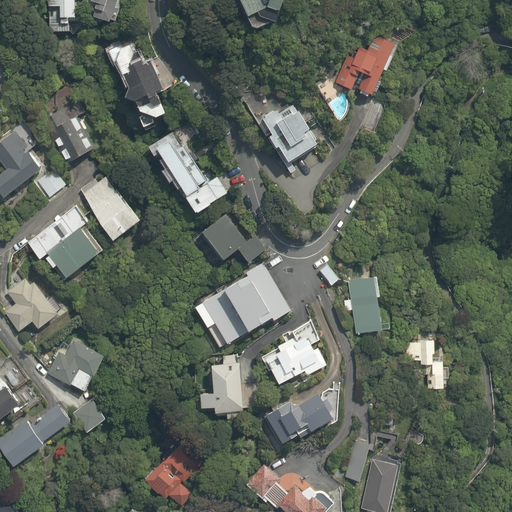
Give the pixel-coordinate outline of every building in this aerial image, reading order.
[(79,32),(78,0),(49,0),(50,33),(79,32)] [(123,0),(97,0),(95,23),(120,26),(123,0)] [(262,0),(239,0),(251,21),(268,12),(262,0)] [(284,15),(288,0),(273,0),(270,11),(284,15)] [(373,41),(369,52),(360,48),(355,59),(347,56),(336,85),(374,99),(396,41),(387,38),(384,45),(373,41)] [(166,94),(139,41),(123,50),(121,45),(108,51),(143,119),(148,129),(158,124),(171,118),(160,97),(166,94)] [(264,123),(273,138),(271,140),(278,153),(281,151),(291,168),(321,150),(294,105),(277,115),(275,111),(265,117),(267,121),(264,123)] [(69,120),(63,108),(43,119),(68,165),(94,151),(75,117),(69,120)] [(0,174),(0,192),(6,201),(36,179),(45,173),(17,133),(0,145),(0,161),(6,170),(0,174)] [(172,174),(167,178),(175,189),(178,186),(192,205),(190,206),(200,219),(229,194),(218,180),(209,187),(176,137),(153,156),(160,165),(163,162),(172,174)] [(54,168),(37,181),(50,197),(66,185),(54,168)] [(109,174),(81,194),(116,245),(144,226),(109,174)] [(251,245),(230,219),(205,239),(225,264),(241,252),(249,263),(266,249),(258,239),(251,245)] [(53,256),(68,279),(101,257),(84,231),(61,247),(50,230),(29,244),(42,263),(53,256)] [(278,316),(291,309),(267,262),(249,272),(251,276),(198,304),(211,329),(218,325),(227,342),(278,316)] [(339,282),(327,265),(319,270),(331,287),(339,282)] [(377,277),(351,280),(357,334),(383,331),(377,277)] [(29,281),(10,296),(18,306),(6,315),(21,334),(33,325),(39,332),(58,317),(29,281)] [(305,370),(308,374),(328,362),(317,342),(322,339),(311,321),(294,331),(298,337),(267,355),(283,382),(305,370)] [(106,358),(73,342),(65,357),(60,354),(49,377),(87,395),(106,358)] [(424,393),(445,393),(444,362),(436,362),(436,345),(406,346),(406,362),(424,361),(424,393)] [(253,358),(218,362),(221,391),(206,393),(207,407),(223,406),(223,412),(230,412),(231,416),(247,414),(246,407),(258,405),(253,358)] [(0,423),(21,409),(7,389),(0,394),(0,423)] [(303,436),(341,416),(328,390),(298,406),(296,402),(268,416),(283,443),(301,433),(303,436)] [(95,402),(75,415),(88,433),(107,420),(95,402)] [(0,448),(15,469),(73,424),(58,405),(30,427),(26,421),(0,441),(0,448)] [(205,478),(219,464),(190,436),(149,479),(169,498),(173,493),(183,503),(196,489),(186,479),(196,469),(205,478)] [(366,479),(371,440),(353,437),(348,477),(366,479)] [(381,511),(391,511),(399,463),(374,458),(366,509),(381,511)] [(264,462),(248,480),(281,508),(283,505),(291,511),(323,511),(330,504),(319,495),(316,498),(308,492),(313,486),(298,474),(294,472),(291,471),(288,472),(285,473),(282,477),(264,462)] [(18,511),(16,503),(0,507),(0,511),(18,511)]
